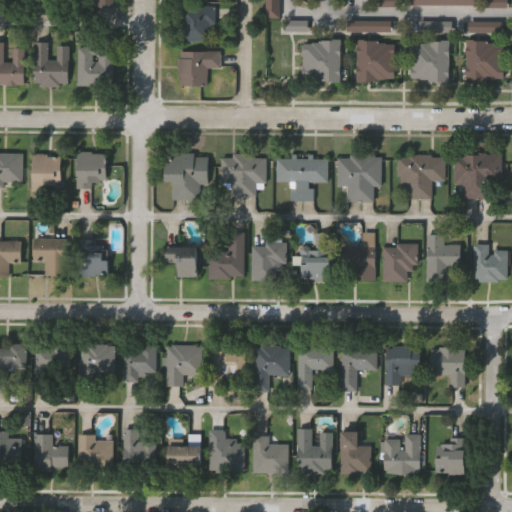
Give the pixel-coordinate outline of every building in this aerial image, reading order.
[(267,0),(281,0),(281,17),(267,16),(267,0)] [(216,41),(183,41),(183,6),(216,6),(216,41)] [(348,20),(391,20),(391,31),(348,30),(348,20)] [(419,20),(452,20),(452,31),(419,31),(419,20)] [(469,20),(502,20),(502,32),(469,31),(469,20)] [(305,45),(313,45),(313,43),(322,43),(322,41),(328,41),(328,39),(341,40),(340,82),(328,82),(328,80),(321,80),(321,79),(313,78),(313,77),(304,77),(305,45)] [(359,39),(372,39),(372,41),(378,41),(378,43),(386,43),(386,45),(395,45),(395,77),(386,77),(386,79),(377,79),(377,81),(372,80),(372,82),(358,82),(359,39)] [(414,44),(422,45),(422,43),(431,43),(431,41),(437,41),(437,39),(450,39),(449,82),(437,81),(437,79),(430,79),(430,78),(422,78),(422,77),(413,77),(414,44)] [(468,39),(482,39),(482,41),(488,41),(488,43),(496,43),(496,45),(505,45),(505,78),(496,77),(496,79),(487,79),(487,81),(482,81),(482,82),(468,82),(468,39)] [(25,85),(0,85),(0,42),(6,42),(5,61),(12,61),(13,46),(26,47),(25,85)] [(70,46),(70,86),(35,85),(36,42),(50,42),(50,59),(58,59),(58,45),(70,46)] [(80,85),(80,46),(115,46),(115,74),(110,74),(110,85),(80,85)] [(208,67),(208,86),(179,86),(179,51),(222,51),(222,67),(208,67)] [(505,181),(492,181),(493,198),(466,199),(466,184),(455,184),(454,159),(454,157),(462,157),(462,153),(475,152),(475,150),(489,150),(489,153),(504,153),(505,181)] [(196,156),(211,156),(211,183),(203,183),(202,199),(173,199),(173,181),(166,181),(166,161),(174,161),(174,151),(197,151),(196,156)] [(258,156),(269,157),(268,183),(265,183),(264,188),(258,188),(258,195),(231,195),(231,189),(225,189),(225,182),(221,182),(222,157),(235,157),(235,152),(258,152),(258,156)] [(314,157),(331,157),(331,181),(311,181),(311,187),(316,187),(315,200),(291,200),(291,187),(296,187),(296,181),(277,181),(277,158),(293,158),(293,152),(314,153),(314,157)] [(0,153),(23,153),(23,186),(0,186),(0,153)] [(384,186),(376,186),(376,200),(349,200),(349,185),(339,184),(339,158),(352,157),(352,153),(377,153),(377,156),(384,156),(384,186)] [(446,180),(433,180),(433,198),(408,198),(408,186),(402,186),(402,176),(398,176),(398,156),(410,157),(410,153),(433,153),(433,156),(447,156),(446,180)] [(33,188),(33,154),(63,154),(63,188),(33,188)] [(107,154),(107,180),(99,180),(99,188),(78,188),(78,154),(107,154)] [(245,277),(210,277),(210,249),(228,249),(228,232),(245,232),(245,277)] [(376,280),(346,280),(346,247),(363,247),(363,232),(376,232),(376,280)] [(331,233),(331,279),(302,279),(302,249),(316,249),(316,233),(331,233)] [(445,244),(460,244),(460,268),(448,268),(448,282),(427,282),(427,234),(445,234),(445,244)] [(109,274),(80,274),(80,237),(97,237),(97,244),(104,244),(104,247),(109,247),(109,274)] [(67,279),(47,279),(47,261),(34,261),(34,239),(68,239),(67,279)] [(0,241),(22,241),(22,263),(11,263),(11,276),(0,276),(0,241)] [(252,279),(253,243),(288,243),(288,279),(252,279)] [(383,282),(384,243),(417,244),(416,283),(383,282)] [(490,244),(490,249),(508,249),(509,282),(474,282),(474,244),(490,244)] [(198,247),(198,277),(178,277),(178,264),(165,264),(165,247),(198,247)] [(39,379),(39,344),(72,344),(72,369),(65,369),(65,379),(39,379)] [(116,344),(116,373),(82,373),(82,344),(116,344)] [(146,373),(146,380),(125,380),(125,344),(157,344),(157,373),(146,373)] [(166,385),(167,344),(205,344),(205,374),(185,374),(185,385),(166,385)] [(255,390),(255,344),(291,344),(291,375),(272,375),(272,390),(255,390)] [(0,368),(0,346),(27,346),(27,368),(0,368)] [(335,369),(314,369),(314,389),(299,389),(299,346),(335,346),(335,369)] [(378,369),(359,369),(359,390),(344,389),(344,346),(379,346),(378,369)] [(387,382),(387,346),(422,346),(422,382),(387,382)] [(467,347),(467,387),(451,387),(451,374),(432,374),(432,347),(467,347)] [(212,348),(247,348),(247,383),(212,383),(212,348)] [(140,428),(140,441),(157,441),(157,463),(125,463),(125,428),(140,428)] [(299,428),(317,428),(317,431),(334,431),(333,471),(299,471),(299,428)] [(0,430),(11,430),(11,436),(25,436),(25,466),(0,466),(0,430)] [(372,445),(372,472),(341,472),(342,430),(360,430),(360,445),(372,445)] [(36,433),(54,433),(54,445),(69,445),(69,469),(36,469),(36,433)] [(422,473),(386,473),(386,437),(405,437),(405,433),(422,433),(422,473)] [(97,434),(97,439),(114,439),(114,467),(80,467),(80,434),(97,434)] [(245,435),(245,469),(211,469),(211,435),(245,435)] [(289,471),(255,471),(255,435),(271,435),(271,444),(289,444),(289,471)] [(466,439),(466,473),(438,473),(438,439),(466,439)] [(202,467),(168,467),(168,445),(202,445),(202,467)]
